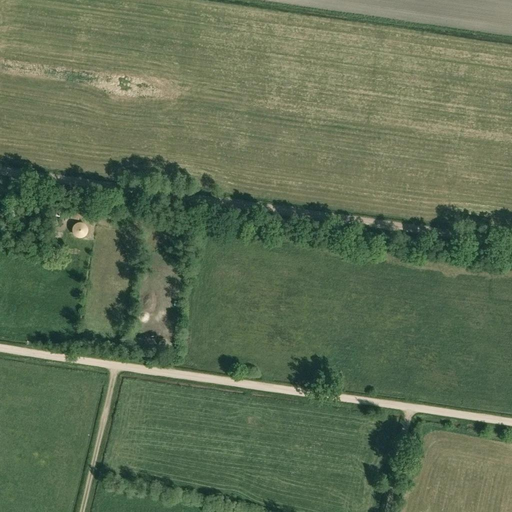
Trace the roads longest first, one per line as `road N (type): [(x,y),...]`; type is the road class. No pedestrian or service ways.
road 1 (track): [(511,419),(0,343)]
road 2 (track): [(511,243),(0,172)]
road 3 (track): [(80,511),(115,362)]
